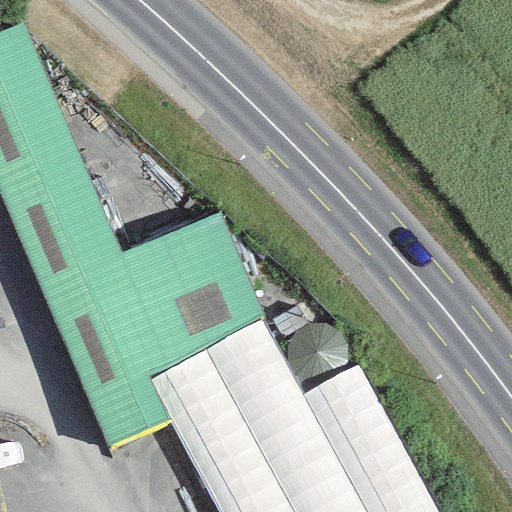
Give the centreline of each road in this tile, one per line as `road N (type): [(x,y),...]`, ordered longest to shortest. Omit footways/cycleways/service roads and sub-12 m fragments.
road 1 (primary): [(141,0),(342,193),(511,399)]
road 2 (track): [(295,0),(314,15),(367,31),(437,13),(454,0)]
